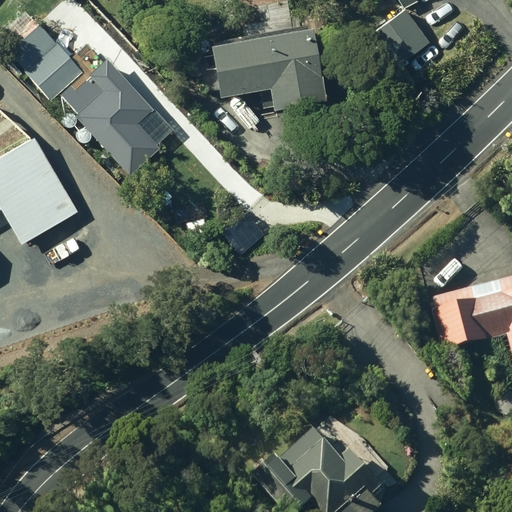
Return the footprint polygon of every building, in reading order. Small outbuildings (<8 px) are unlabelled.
[(375,32),(399,66),(433,41),(410,8),(375,32)] [(84,68),(44,22),(13,49),(53,96),(84,68)] [(276,86),(280,108),(333,98),(320,24),(219,42),(228,94),(276,86)] [(80,112),(134,173),(164,145),(162,143),(179,128),(159,106),(158,106),(112,56),(86,81),(82,76),(65,92),(82,111),(80,112)] [(82,210),(39,135),(0,156),(0,197),(26,243),(82,210)] [(30,284),(0,299),(0,322),(40,303),(30,284)] [(511,331),(511,334),(511,284),(434,306),(445,349),(511,331)] [(391,511),(373,491),(385,481),(354,445),(344,453),(318,424),(284,452),(280,449),(257,470),(293,511),(295,511),(314,497),(327,511),(326,511),(391,511)]
